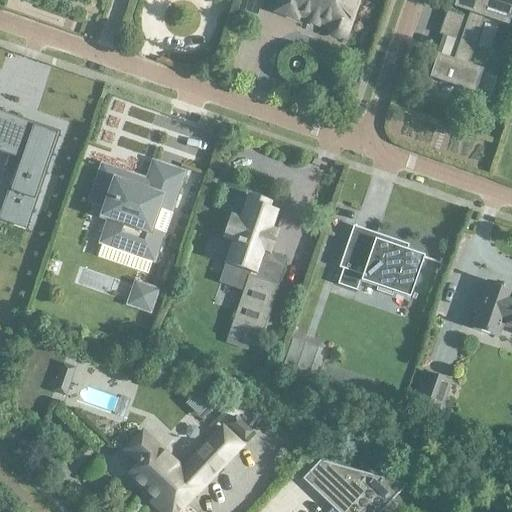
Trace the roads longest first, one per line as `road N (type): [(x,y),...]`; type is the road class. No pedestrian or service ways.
road 1 (residential): [(0,19),(364,146)]
road 2 (residential): [(364,146),(511,196)]
road 3 (residential): [(414,0),(364,146)]
